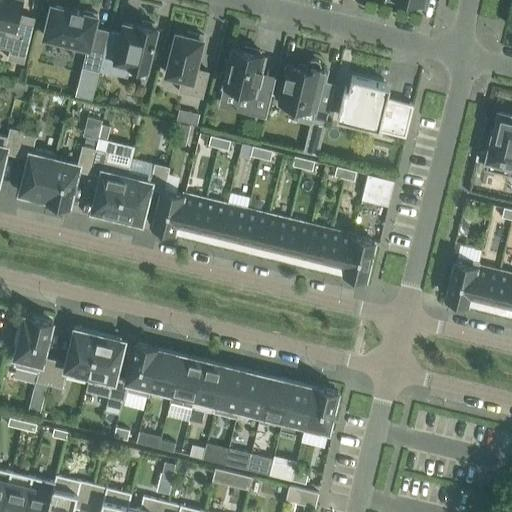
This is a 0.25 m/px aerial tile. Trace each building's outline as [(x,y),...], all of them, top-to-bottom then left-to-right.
[(0,0),(0,27),(3,28),(0,39),(0,40),(12,43),(8,59),(24,63),(34,18),(20,15),(23,0),(0,0)] [(88,47),(84,66),(98,69),(108,30),(94,27),(98,13),(73,7),(73,9),(52,4),(44,36),(88,47)] [(154,40),(155,35),(157,28),(154,27),(155,23),(142,20),(141,24),(138,23),(137,25),(134,25),(134,24),(133,24),(133,25),(129,24),(129,23),(128,23),(124,22),(121,34),(109,31),(100,70),(127,76),(130,65),(147,69),(153,45),(154,45),(155,41),(154,40)] [(177,33),(167,73),(182,77),(178,91),(203,97),(209,72),(195,68),(204,35),(187,31),(186,35),(177,33)] [(272,90),(257,86),(258,79),(260,79),(263,68),(261,67),(264,54),(259,53),(260,50),(244,46),(244,49),(233,47),(222,91),(252,98),(249,113),(266,117),(272,90)] [(307,64),(307,65),(301,63),(300,66),(299,66),(299,65),(298,65),(298,66),(292,65),(292,64),(291,64),(289,63),(287,72),(286,72),(283,84),(284,84),(280,101),(284,102),(283,106),(297,109),(298,106),(315,110),(313,118),(326,121),(335,84),(324,81),(326,69),(321,68),(321,67),(321,66),(321,64),(321,63),(321,62),(320,61),(319,60),(318,59),(316,58),(314,58),(313,58),(311,59),(309,60),(308,60),(308,61),(307,63),(307,64)] [(375,127),(406,135),(414,103),(409,102),(388,97),(391,85),(387,84),(352,75),(349,87),(345,86),(338,112),(376,121),(375,127)] [(511,114),(499,112),(494,132),(490,131),(486,150),(490,151),(486,168),(511,174),(511,114)] [(180,122),(178,130),(188,133),(190,125),(180,122)] [(5,152),(17,155),(23,130),(10,127),(8,136),(0,134),(0,173),(1,170),(3,161),(5,152)] [(23,130),(17,155),(29,158),(27,167),(26,167),(24,176),(25,176),(21,191),(25,192),(24,194),(45,199),(56,153),(33,147),(37,133),(23,130)] [(208,144),(219,147),(222,137),(211,134),(208,144)] [(222,137),(219,147),(228,149),(231,139),(222,137)] [(78,170),(89,173),(96,148),(82,144),(78,163),(57,158),(56,158),(57,153),(56,153),(45,199),(69,205),(73,188),(76,179),(75,179),(78,170)] [(250,154),(261,157),(264,147),(253,145),(250,154)] [(264,147),(261,157),(270,159),(273,150),(264,147)] [(117,216),(129,166),(107,160),(109,151),(96,148),(89,173),(101,176),(99,185),(99,184),(96,194),(97,194),(93,209),(97,210),(97,211),(117,216)] [(292,165),(303,167),(306,158),(295,155),(292,165)] [(306,158),(303,167),(312,169),(315,160),(306,158)] [(170,166),(168,165),(155,162),(151,176),(129,171),(130,166),(129,166),(117,216),(137,221),(138,220),(142,221),(145,206),(146,206),(148,197),(148,196),(150,187),(162,190),(163,188),(164,188),(170,166)] [(334,175),(345,178),(347,168),(337,165),(334,175)] [(347,168),(345,178),(354,180),(357,170),(347,168)] [(395,181),(395,180),(368,173),(364,189),(391,195),(394,181),(395,181)] [(163,188),(162,190),(154,225),(174,230),(174,229),(175,229),(184,193),(164,188),(163,188)] [(185,233),(196,236),(205,198),(184,193),(175,229),(186,231),(185,233)] [(217,241),(226,204),(205,198),(196,236),(208,239),(208,237),(217,239),(217,241)] [(480,201),(477,213),(489,216),(492,204),(480,201)] [(227,243),(238,246),(247,209),(226,204),(217,241),(218,241),(219,240),(228,242),(227,243)] [(500,216),(510,218),(511,211),(511,208),(503,206),(500,216)] [(247,209),(238,246),(250,249),(250,247),(259,249),(259,251),(269,214),(247,209)] [(281,256),(290,219),(269,214),(259,251),(260,252),(261,250),(270,252),(269,254),(281,256)] [(301,261),(302,262),(311,224),(290,219),(281,256),(292,259),(292,257),(301,260),(301,261)] [(311,224),(302,262),(303,260),(312,262),(311,264),(323,267),(332,229),(311,224)] [(334,268),(344,270),(353,235),(332,229),(323,267),(334,270),(334,268)] [(353,235),(344,270),(345,271),(345,272),(365,277),(374,240),(353,235)] [(457,255),(447,297),(467,302),(468,301),(469,301),(479,261),(457,255)] [(479,261),(469,301),(479,303),(479,305),(489,308),(498,270),(479,266),(480,261),(479,261)] [(511,273),(498,270),(489,308),(501,310),(501,309),(510,311),(510,313),(511,305),(511,273)] [(36,380),(49,383),(55,358),(44,355),(46,346),(48,337),(52,320),(31,315),(31,317),(25,316),(22,327),(18,326),(14,342),(19,343),(13,365),(38,371),(36,380)] [(67,368),(90,374),(100,332),(80,327),(79,329),(75,328),(72,343),(71,343),(69,352),(70,352),(67,361),(55,358),(49,383),(52,384),(50,392),(60,395),(63,387),(67,368)] [(120,337),(100,332),(90,374),(86,390),(109,395),(105,409),(119,413),(122,401),(123,401),(126,390),(125,389),(128,376),(116,373),(118,364),(121,355),(120,355),(124,340),(120,339),(120,337)] [(137,341),(128,376),(125,389),(126,390),(147,395),(149,395),(151,386),(150,385),(159,348),(157,348),(157,346),(137,341)] [(151,386),(172,391),(181,354),(172,351),(172,350),(159,346),(159,348),(150,385),(151,386)] [(192,406),(204,357),(192,355),(191,356),(182,354),(183,352),(181,352),(181,354),(172,391),(170,400),(192,406)] [(214,411),(226,363),(225,363),(225,364),(216,362),(217,361),(204,357),(192,406),(214,411)] [(227,363),(226,363),(214,411),(237,416),(248,368),(236,365),(236,367),(227,365),(227,363)] [(261,371),(248,368),(237,416),(238,417),(239,412),(260,417),(271,374),(270,374),(269,375),(260,373),(261,371)] [(272,374),(271,374),(260,417),(261,417),(262,413),(284,418),(293,379),(280,376),(280,378),(271,376),(272,374)] [(305,382),(293,379),(284,418),(304,423),(303,428),(305,428),(315,386),(305,384),(305,382)] [(317,387),(315,386),(305,428),(327,434),(338,390),(318,385),(317,387)] [(31,401),(28,411),(40,414),(42,404),(31,401)] [(22,427),(23,419),(10,416),(8,424),(22,427)] [(37,423),(23,419),(22,427),(35,431),(37,423)] [(116,426),(114,435),(127,439),(130,429),(116,426)] [(68,430),(54,427),(52,435),(66,438),(68,430)] [(137,441),(159,446),(161,438),(162,435),(139,429),(137,441)] [(176,442),(161,438),(159,446),(174,450),(176,442)] [(194,443),(191,454),(203,457),(206,445),(194,443)] [(206,445),(203,457),(225,463),(228,449),(206,444),(206,445)] [(128,445),(126,454),(139,457),(141,448),(128,445)] [(229,447),(228,449),(225,463),(247,468),(251,454),(251,452),(229,447)] [(273,460),(251,454),(247,468),(270,473),(273,460)] [(274,454),(273,460),(270,473),(292,479),(294,469),(297,459),(274,454)] [(166,461),(163,471),(173,473),(175,464),(166,461)] [(0,511),(11,470),(0,466),(0,511)] [(308,472),(294,469),(292,479),(306,482),(308,472)] [(0,511),(23,511),(33,475),(11,470),(0,511)] [(75,507),(87,510),(94,482),(56,473),(54,480),(46,511),(73,511),(74,510),(75,507)] [(46,511),(54,480),(33,475),(23,511),(46,511)] [(125,511),(131,491),(94,482),(87,510),(94,511),(125,511)] [(319,492),(289,484),(286,499),(315,506),(319,492)] [(165,511),(168,500),(143,494),(140,507),(128,505),(132,491),(131,491),(125,511),(165,511)] [(204,511),(205,509),(168,500),(165,511),(204,511)]
